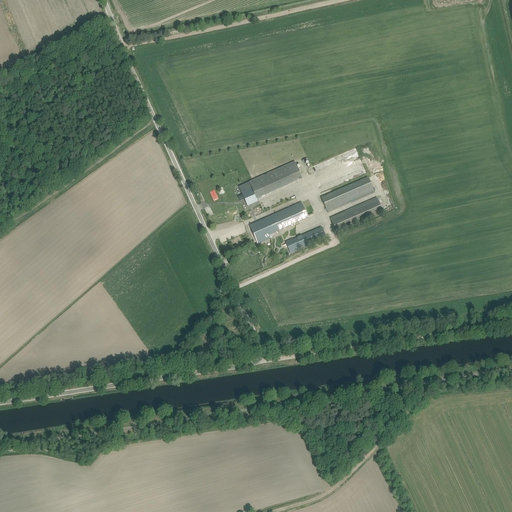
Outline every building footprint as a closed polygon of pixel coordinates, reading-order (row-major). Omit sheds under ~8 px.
[(247,192),(242,194),(242,195),(244,194),(249,205),(247,206),(258,202),(257,199),(266,195),(264,191),(278,185),(272,172),(249,182),(243,185),(244,185),(247,192)] [(328,212),(374,192),(367,178),(322,197),(328,212)] [(336,232),(383,212),(377,198),(331,218),(336,232)] [(254,224),(250,226),(258,244),(262,242),(271,238),(270,236),(279,231),(278,229),(305,217),(308,216),(302,202),(299,204),(254,224)] [(290,254),(307,246),(306,245),(325,237),(321,227),(285,242),(290,254)]
